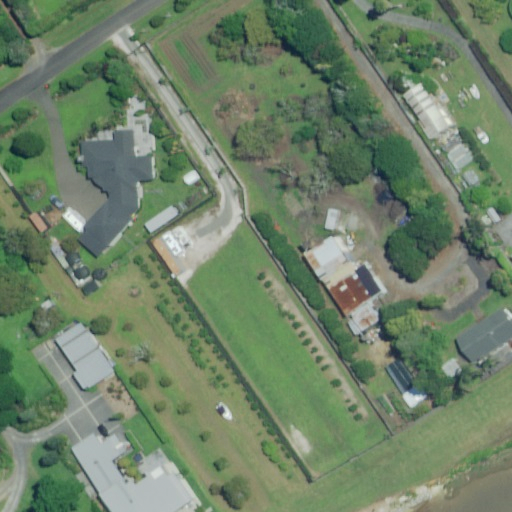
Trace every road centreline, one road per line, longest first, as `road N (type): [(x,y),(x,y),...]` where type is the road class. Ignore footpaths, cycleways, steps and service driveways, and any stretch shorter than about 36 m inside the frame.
road 1 (unknown): [(363,0),(449,26),(511,124)]
road 2 (unclassified): [(0,100),(147,0)]
